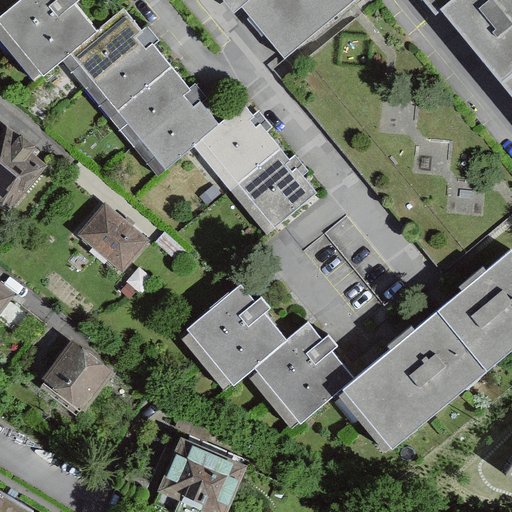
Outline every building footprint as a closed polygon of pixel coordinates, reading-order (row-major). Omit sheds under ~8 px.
[(0,21),(47,78),(66,62),(102,32),(79,4),(83,0),(23,0),(0,19),(0,21)] [(230,0),(239,11),(245,6),(290,60),(362,0),(230,0)] [(445,9),(456,0),(426,0),(439,15),(445,9)] [(511,0),(456,0),(445,9),(502,77),(511,68),(511,0)] [(66,62),(113,118),(173,68),(154,46),(149,50),(140,39),(146,34),(127,11),(102,32),(66,62)] [(162,177),(197,147),(222,127),(202,103),(196,108),(187,97),(193,92),(173,68),(113,118),(162,177)] [(511,68),(502,77),(511,88),(511,68)] [(222,127),(197,147),(233,191),(283,150),(263,126),(259,130),(253,122),(257,118),(247,106),(222,127)] [(21,138),(9,127),(0,138),(0,196),(11,206),(47,164),(30,150),(36,144),(24,134),(21,138)] [(294,163),(283,150),(233,191),(272,237),(321,196),(299,170),(296,173),(290,166),(294,163)] [(149,242),(107,206),(83,234),(125,270),(149,242)] [(189,251),(168,232),(158,243),(179,262),(189,251)] [(511,252),(463,293),(446,307),(495,366),(511,352),(511,252)] [(156,280),(143,268),(131,282),(144,294),(156,280)] [(258,368),(289,341),(267,314),(273,309),(264,298),(258,303),(243,285),(190,329),(237,385),(258,368)] [(0,313),(10,300),(0,292),(0,313)] [(495,366),(446,307),(357,380),(341,394),(391,453),(495,366)] [(289,341),(258,368),(305,424),(341,394),(357,380),(334,353),(340,348),(331,337),(325,342),(310,325),(289,341)] [(112,379),(73,350),(49,382),(87,411),(112,379)] [(231,511),(252,461),(184,435),(158,502),(183,511),(231,511)] [(37,511),(0,490),(0,511),(37,511)]
